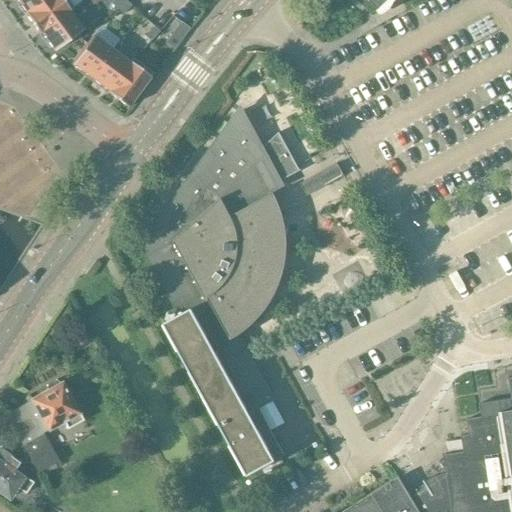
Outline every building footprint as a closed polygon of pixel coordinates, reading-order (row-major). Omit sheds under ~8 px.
[(26,14),(45,0),(15,0),(25,13),(26,14)] [(40,33),(69,11),(70,12),(74,9),(67,0),(45,0),(26,14),(25,13),(24,14),(39,34),(40,33)] [(125,0),(124,0),(114,0),(111,4),(117,9),(125,0)] [(123,15),(131,6),(125,0),(117,9),(123,15)] [(368,0),(379,10),(389,0),(368,0)] [(54,52),(83,30),(70,12),(69,11),(40,33),(54,52)] [(180,22),(172,33),(181,39),(189,29),(187,27),(180,22)] [(160,32),(153,26),(145,35),(151,41),(160,32)] [(112,49),(93,36),(71,65),(90,79),(112,49)] [(109,93),(131,63),(130,63),(112,49),(90,79),(108,92),(109,93)] [(127,108),(153,73),(133,58),(130,63),(131,63),(109,93),(108,92),(107,93),(127,108)] [(278,290),(279,287),(280,283),(282,280),(283,276),(284,273),(285,269),(285,266),(286,262),(286,258),(287,254),(287,251),(287,247),(287,243),(287,240),(287,236),(286,232),(286,229),(285,225),(284,221),(283,218),(282,214),(281,211),(280,207),(278,204),(277,200),(275,197),(273,194),(272,194),(269,188),(300,171),(279,133),(260,151),(238,112),(229,124),(231,125),(222,137),(221,136),(209,152),(211,153),(202,164),(201,163),(189,179),(191,180),(182,192),(180,190),(169,206),(170,207),(162,219),(160,218),(149,234),(150,235),(142,246),(180,316),(164,324),(190,371),(189,372),(229,446),(230,445),(247,477),(284,457),(258,409),(268,404),(267,403),(242,358),(250,353),(252,352),(242,334),(243,333),(246,331),(249,328),(252,326),(254,323),(257,321),(259,318),(262,315),(264,312),(266,309),(268,306),(270,303),(272,300),(274,297),(276,294),(278,290)] [(344,176),(337,164),(300,184),(307,196),(344,176)] [(86,387),(89,375),(77,372),(73,384),(86,387)] [(427,487),(410,497),(418,511),(511,511),(511,378),(509,379),(511,399),(480,404),(482,417),(467,420),(469,435),(461,437),(462,441),(464,452),(448,455),(443,455),(446,473),(437,476),(433,478),(429,480),(425,482),(424,481),(423,482),(427,487)] [(61,382),(30,400),(4,414),(37,474),(58,462),(42,434),(63,423),(67,430),(83,421),(61,382)] [(462,441),(446,443),(448,455),(464,452),(462,441)] [(20,461),(0,448),(0,492),(10,499),(18,488),(27,494),(34,483),(16,471),(15,473),(13,472),(20,461)] [(418,511),(410,497),(399,479),(343,511),(418,511)]
